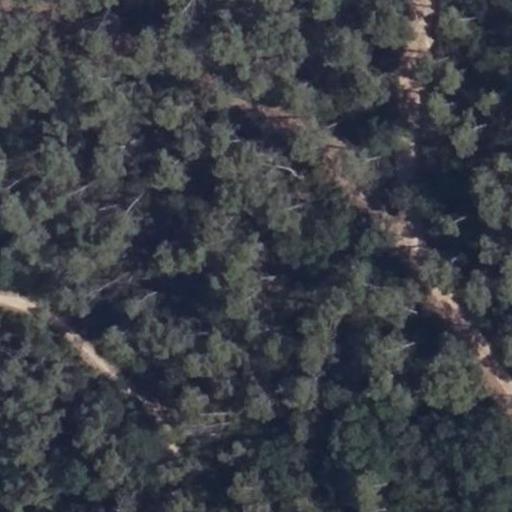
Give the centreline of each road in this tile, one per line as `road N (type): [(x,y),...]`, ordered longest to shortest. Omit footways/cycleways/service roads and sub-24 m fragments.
road 1 (track): [(420,0),(422,263),(511,395)]
road 2 (track): [(165,511),(178,456),(141,392),(29,302),(0,298)]
